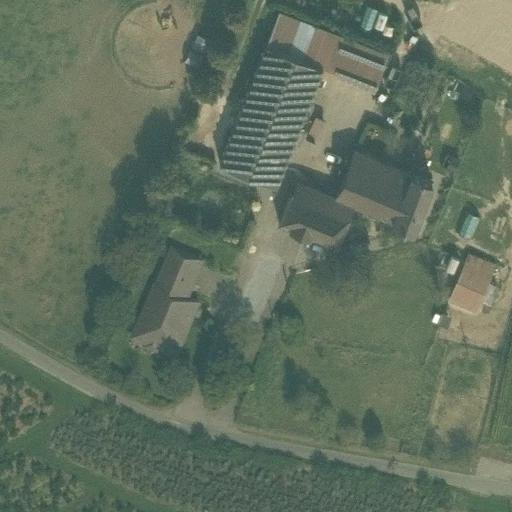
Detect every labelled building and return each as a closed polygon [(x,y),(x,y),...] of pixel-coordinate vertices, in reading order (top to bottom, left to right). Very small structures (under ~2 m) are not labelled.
[(511,0),(457,0),(444,25),(511,63),(511,0)] [(278,10),(265,43),(322,65),(373,89),(388,53),(376,48),(278,10)] [(511,63),(444,25),(434,42),(511,85),(511,63)] [(275,185),(322,65),(265,43),(219,163),(275,185)] [(391,221),(412,230),(431,180),(354,147),(346,167),(378,179),(366,210),(391,221)] [(330,208),(348,215),(353,204),(366,210),(378,179),(346,167),(330,208)] [(278,221),(337,245),(348,215),(330,208),(290,191),(278,221)] [(161,280),(190,292),(200,268),(172,256),(161,280)] [(457,281),(483,292),(486,285),(490,276),(464,265),(461,272),(457,281)] [(159,355),(175,362),(192,322),(185,305),(190,292),(161,280),(156,293),(154,292),(137,332),(143,335),(146,343),(144,347),(146,353),(155,356),(159,355)]
